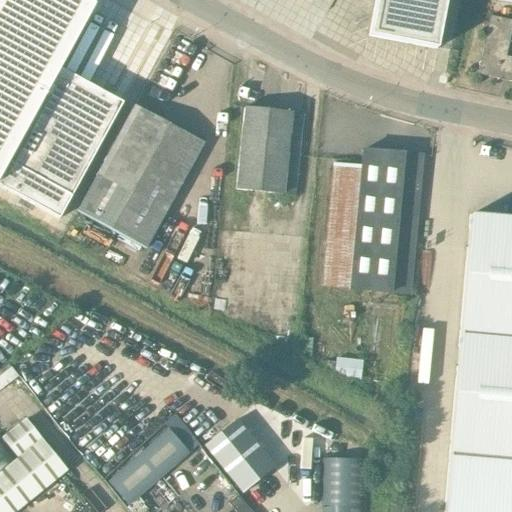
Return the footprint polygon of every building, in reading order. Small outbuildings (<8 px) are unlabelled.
[(0,0),(0,186),(59,218),(122,103),(59,68),(93,5),(83,0),(0,0)] [(374,0),(368,36),(436,48),(445,0),(374,0)] [(511,21),(490,16),(477,74),(511,82),(511,58),(506,57),(511,28),(511,21)] [(77,211),(110,229),(145,248),(203,143),(135,106),(77,211)] [(244,108),(235,190),(283,195),(283,194),(295,196),(303,115),(291,114),(291,113),(244,108)] [(362,150),(350,289),(409,295),(422,156),(404,154),(362,150)] [(235,265),(245,265),(246,246),(257,246),(258,226),(259,211),(237,210),(235,265)] [(511,218),(469,215),(459,334),(511,338),(511,218)] [(511,338),(459,334),(449,454),(511,459),(511,338)] [(358,377),(359,358),(333,357),(333,377),(358,377)] [(21,456),(15,460),(0,441),(0,510),(1,511),(17,511),(70,469),(28,417),(4,436),(21,456)] [(242,493),(274,468),(236,420),(204,446),(242,493)] [(186,457),(167,433),(104,482),(124,507),(186,457)] [(511,511),(511,459),(449,454),(443,511),(511,511)] [(310,476),(310,495),(323,495),(322,511),(363,511),(365,458),(324,457),(324,476),(310,476)]
